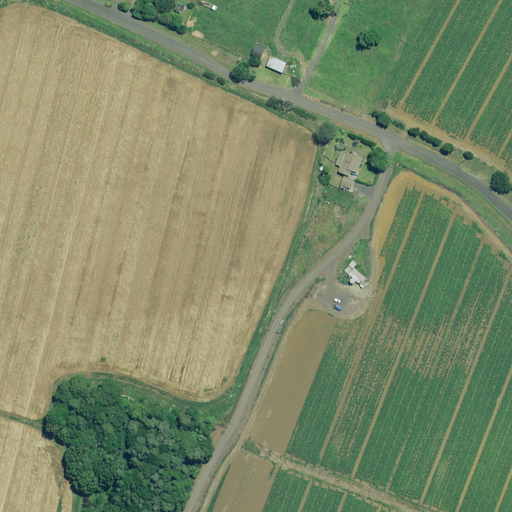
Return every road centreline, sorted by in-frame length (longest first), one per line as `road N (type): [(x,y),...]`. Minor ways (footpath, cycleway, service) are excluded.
road 1 (unclassified): [(75,0),(249,85),(437,159),(511,215)]
road 2 (unknown): [(393,139),(355,230),(280,313),(191,511)]
